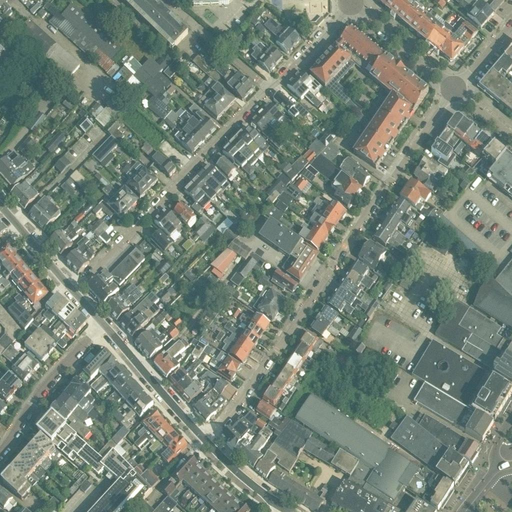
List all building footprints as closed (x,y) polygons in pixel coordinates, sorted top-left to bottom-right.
[(4,0),(0,0),(0,8),(1,8),(5,12),(3,13),(6,17),(8,17),(12,14),(9,11),(10,10),(6,4),(7,3),(4,0)] [(125,0),(174,48),(188,34),(152,0),(125,0)] [(385,10),(388,12),(400,0),(380,0),(380,1),(379,4),(386,9),(385,10)] [(389,13),(390,12),(398,19),(398,20),(401,23),(414,8),(417,5),(421,0),(400,0),(388,12),(389,13)] [(442,0),(438,6),(442,9),(447,4),(442,0)] [(487,23),(494,15),(479,3),(476,6),(471,1),(471,2),(468,0),(465,3),(469,6),(487,23)] [(495,13),(505,0),(495,0),(489,8),(495,13)] [(481,29),(487,23),(469,6),(465,3),(463,2),(462,4),(460,6),(470,14),(467,17),(481,29)] [(48,3),(44,8),(49,12),(54,17),(57,14),(58,13),(52,8),(53,7),(48,3)] [(33,15),(40,8),(37,4),(30,12),(33,15)] [(413,32),(416,34),(431,15),(433,13),(427,9),(422,14),(421,13),(423,11),(417,5),(414,8),(401,23),(402,24),(403,23),(411,29),(410,30),(413,33),(413,32)] [(37,14),(42,19),(46,14),(41,10),(37,14)] [(261,10),(257,14),(261,18),(265,14),(261,10)] [(426,44),(427,45),(439,30),(442,27),(434,20),(437,17),(433,13),(431,15),(416,34),(418,36),(417,36),(420,39),(421,38),(427,43),(426,44)] [(97,49),(59,16),(57,14),(54,17),(49,23),(56,30),(57,29),(89,58),(97,49)] [(122,25),(127,20),(122,15),(118,19),(122,25)] [(257,15),(250,23),(255,27),(259,23),(257,22),(260,18),(257,15)] [(309,28),(318,28),(324,21),(321,17),(315,24),(309,24),(309,28)] [(267,23),(277,32),(280,28),(271,20),(267,23)] [(432,47),(440,54),(456,36),(466,25),(460,20),(452,29),(445,23),(442,27),(439,30),(427,45),(431,48),(432,47)] [(69,79),(79,67),(29,22),(19,34),(29,44),(69,79)] [(273,35),(277,32),(267,23),(264,27),(273,35)] [(244,28),(249,32),(253,27),(248,24),(244,28)] [(456,36),(440,54),(440,55),(444,58),(444,57),(450,62),(454,61),(478,33),(466,24),(466,25),(456,36)] [(277,32),(294,48),(300,41),(289,30),(286,34),(280,28),(277,32)] [(393,96),(415,111),(428,92),(352,29),(343,39),(339,43),(335,48),(334,48),(355,65),(393,96)] [(287,55),(294,48),(277,32),(273,35),(279,41),(276,44),(287,55)] [(27,46),(29,44),(19,34),(17,37),(20,40),(13,49),(14,50),(20,55),(27,46)] [(239,46),(245,40),(239,34),(233,40),(239,46)] [(0,68),(14,50),(13,49),(0,36),(0,68)] [(255,48),(256,48),(259,44),(255,40),(254,41),(252,39),(249,42),(255,48)] [(268,53),(264,48),(259,44),(256,48),(265,56),(264,56),(275,67),(282,60),(272,49),(268,53)] [(265,56),(256,48),(255,48),(252,51),(254,54),(251,57),(256,61),(269,74),(275,67),(264,56),(265,56)] [(336,85),(355,65),(334,48),(331,52),(310,75),(344,107),(352,98),(351,98),(336,85)] [(0,86),(22,57),(20,55),(14,50),(0,68),(0,86)] [(188,58),(181,52),(179,54),(179,56),(179,57),(179,59),(179,60),(181,61),(182,59),(185,61),(188,58)] [(166,90),(171,84),(160,74),(162,71),(163,72),(171,63),(164,56),(156,65),(151,60),(142,69),(133,78),(143,87),(148,93),(154,97),(155,98),(155,99),(160,94),(165,89),(166,90)] [(192,63),(206,75),(210,71),(202,63),(203,61),(198,57),(192,63)] [(492,72),(511,89),(511,64),(504,58),(501,61),(492,72)] [(133,78),(142,69),(132,59),(124,68),(123,69),(133,78)] [(169,68),(176,73),(177,73),(178,74),(182,69),(175,62),(169,68)] [(218,67),(215,70),(220,75),(224,71),(227,74),(228,72),(220,64),(218,67)] [(119,70),(114,66),(107,74),(111,78),(119,70)] [(170,80),(176,73),(169,68),(163,74),(170,80)] [(243,101),(249,95),(234,80),(227,74),(224,71),(220,75),(224,78),(223,80),(229,86),(227,87),(243,101)] [(499,103),(511,90),(511,89),(492,72),(479,87),(489,96),(499,103)] [(308,80),(301,73),(294,79),(312,97),(321,105),(326,100),(318,94),(322,89),(310,77),(308,80)] [(234,80),(249,95),(255,89),(248,82),(239,74),(236,78),(234,80)] [(321,105),(312,97),(294,79),(287,87),(301,101),(304,97),(316,108),(317,109),(321,105)] [(44,91),(58,104),(65,97),(51,84),(44,91)] [(229,108),(236,101),(216,84),(213,87),(210,91),(216,97),(229,108)] [(104,131),(116,118),(115,118),(117,116),(118,116),(123,111),(121,110),(135,96),(124,86),(106,105),(108,107),(94,121),(104,131)] [(175,91),(171,88),(166,94),(170,97),(175,91)] [(511,90),(499,103),(511,114),(511,90)] [(229,108),(216,97),(210,91),(206,94),(203,98),(210,103),(223,114),(229,108)] [(160,94),(155,99),(156,99),(161,104),(165,99),(163,97),(160,94)] [(280,94),(273,101),(298,125),(302,128),(306,124),(303,121),(308,115),(297,104),(293,108),(280,94)] [(376,169),(415,111),(393,96),(353,154),(376,169)] [(162,119),(164,121),(171,113),(161,104),(156,99),(155,99),(155,98),(154,97),(148,104),(148,108),(161,120),(162,119)] [(210,103),(203,98),(198,104),(217,121),(223,114),(210,103)] [(93,117),(101,108),(97,104),(89,113),(93,117)] [(277,125),(284,131),(291,137),(296,131),(280,116),(269,105),(263,111),(277,125)] [(198,126),(209,136),(216,130),(199,114),(201,112),(194,106),(189,111),(201,122),(199,125),(198,126)] [(278,137),(280,135),(284,131),(277,125),(263,111),(257,118),(268,129),(278,137)] [(189,135),(192,132),(180,119),(171,113),(166,119),(172,125),(177,120),(179,123),(178,123),(180,125),(179,125),(189,135)] [(192,132),(204,142),(209,136),(198,126),(199,125),(186,113),(180,119),(192,132)] [(28,129),(34,133),(45,118),(40,114),(28,129)] [(76,126),(85,135),(93,126),(84,118),(76,126)] [(116,118),(104,131),(111,137),(119,143),(124,137),(117,131),(123,125),(116,118)] [(271,144),(278,137),(268,129),(257,118),(251,124),(258,130),(257,132),(259,134),(260,133),(271,144)] [(453,136),(463,122),(458,118),(455,118),(450,125),(449,124),(446,128),(447,129),(446,131),(447,131),(438,143),(445,149),(448,144),(454,136),(453,136)] [(465,122),(463,122),(453,136),(454,136),(448,144),(453,149),(459,141),(462,143),(473,129),(465,122)] [(255,144),(265,153),(269,148),(261,140),(260,141),(254,134),(253,135),(247,128),(242,133),(254,146),(255,144)] [(470,150),(481,137),(480,136),(480,135),(473,129),(462,143),(454,153),(457,156),(465,146),(470,150)] [(198,148),(204,142),(192,132),(189,135),(187,137),(198,148)] [(320,144),(326,149),(332,143),(337,138),(330,132),(320,144)] [(51,154),(65,139),(59,133),(45,149),(51,154)] [(258,159),(265,153),(255,144),(254,146),(242,133),(236,139),(247,151),(249,150),(258,159)] [(198,148),(187,137),(185,140),(179,134),(175,138),(192,154),(198,148)] [(111,137),(102,147),(110,154),(120,144),(119,143),(111,137)] [(481,137),(470,150),(479,157),(490,145),(489,144),(490,143),(486,140),(484,140),(481,137)] [(35,144),(28,139),(17,151),(24,157),(35,144)] [(236,139),(229,147),(248,165),(251,167),(257,161),(247,151),(236,139)] [(312,145),(308,149),(312,153),(317,158),(320,155),(326,149),(320,144),(314,139),(310,143),(312,145)] [(326,149),(320,155),(331,164),(341,151),(332,143),(326,149)] [(437,143),(430,152),(431,152),(430,153),(439,159),(437,163),(446,170),(455,157),(445,149),(438,143),(437,143)] [(495,168),(505,155),(495,146),(494,146),(483,158),(495,168)] [(110,154),(102,147),(92,157),(100,164),(110,154)] [(255,172),(248,165),(229,147),(222,153),(238,169),(240,167),(250,177),(255,172)] [(169,178),(176,171),(153,149),(146,156),(159,168),(169,178)] [(0,176),(0,177),(20,160),(19,159),(13,153),(6,159),(0,164),(0,176)] [(312,153),(305,161),(308,164),(310,166),(317,158),(312,153)] [(309,166),(315,171),(319,174),(327,181),(333,185),(333,184),(334,183),(341,189),(354,199),(359,192),(361,190),(362,188),(352,180),(340,171),(338,169),(331,164),(320,155),(317,158),(310,166),(309,166)] [(511,160),(506,155),(505,155),(495,168),(487,178),(511,198),(511,261),(495,282),(511,296),(511,160)] [(293,166),(292,167),(299,174),(300,174),(304,169),(308,164),(305,161),(302,158),(297,162),(296,163),(293,166)] [(350,158),(340,171),(352,180),(362,188),(363,188),(366,183),(369,183),(371,180),(370,178),(356,167),(358,164),(350,158)] [(420,169),(434,179),(438,182),(442,177),(444,179),(447,174),(426,159),(420,169)] [(0,180),(4,185),(25,167),(25,166),(20,160),(0,177),(2,178),(0,179),(0,180)] [(229,181),(232,178),(231,176),(236,171),(225,160),(217,169),(229,181)] [(288,171),(284,174),(292,181),(299,174),(292,167),(292,168),(288,164),(285,168),(288,171)] [(25,167),(4,185),(10,192),(26,178),(23,175),(29,169),(26,165),(25,166),(25,167)] [(309,166),(301,175),(312,184),(319,174),(315,171),(309,166)] [(224,191),(230,186),(209,167),(203,173),(214,183),(215,182),(224,191)] [(157,183),(143,169),(137,174),(133,170),(130,173),(148,191),(157,183)] [(430,184),(434,179),(420,169),(415,176),(419,179),(418,182),(432,191),(435,187),(430,184)] [(70,179),(79,187),(80,188),(86,183),(76,173),(70,179)] [(140,200),(148,191),(130,173),(127,176),(131,181),(126,186),(140,200)] [(223,193),(224,191),(215,182),(214,183),(203,173),(198,179),(209,190),(212,187),(219,194),(221,192),(223,193)] [(282,175),(277,180),(283,185),(286,188),(291,183),(282,175)] [(301,178),(294,188),(297,190),(301,193),(308,184),(301,178)] [(73,192),(79,187),(70,179),(65,184),(71,190),(73,192)] [(196,180),(192,184),(204,195),(205,197),(207,198),(211,202),(216,197),(209,190),(198,179),(196,180)] [(469,186),(471,184),(466,180),(462,185),(467,189),(469,186)] [(421,200),(425,203),(430,195),(416,186),(411,182),(405,190),(421,200)] [(18,204),(32,189),(25,183),(20,187),(11,196),(18,204)] [(333,185),(331,187),(334,190),(338,193),(336,195),(334,199),(347,209),(348,208),(350,208),(352,205),(352,203),(354,199),(341,189),(334,183),(333,184),(333,185)] [(67,194),(71,190),(65,184),(61,188),(67,194)] [(184,192),(196,203),(203,211),(211,202),(207,198),(205,197),(204,195),(192,184),(184,192)] [(283,185),(276,192),(280,196),(283,193),(285,191),(287,189),(286,188),(283,185)] [(294,188),(291,185),(287,189),(285,191),(283,193),(293,200),(296,202),(297,201),(292,197),(297,190),(294,188)] [(115,197),(110,193),(105,188),(102,192),(111,201),(107,205),(106,206),(104,204),(102,202),(98,206),(102,209),(101,210),(110,219),(111,219),(115,214),(121,220),(129,211),(115,197)] [(32,189),(18,204),(25,211),(34,201),(39,196),(32,189)] [(123,189),(115,197),(129,211),(138,202),(123,189)] [(71,190),(67,194),(71,198),(75,194),(73,192),(71,190)] [(418,204),(421,200),(405,190),(400,197),(420,210),(423,207),(418,204)] [(272,205),(276,200),(277,199),(280,196),(276,192),(275,192),(267,200),(272,205)] [(448,197),(439,192),(436,198),(445,203),(448,197)] [(283,193),(280,196),(277,199),(284,205),(287,208),(293,200),(283,193)] [(36,224),(53,208),(53,207),(48,202),(51,199),(48,196),(29,217),(36,224)] [(316,198),(313,202),(317,205),(340,221),(341,218),(342,219),(345,215),(344,214),(345,213),(331,203),(328,207),(316,198)] [(393,208),(410,220),(413,215),(409,212),(411,209),(398,200),(393,208)] [(275,207),(284,213),(288,209),(279,202),(275,207)] [(81,214),(74,221),(78,225),(93,209),(89,205),(81,213),(81,214)] [(187,227),(192,221),(195,218),(181,205),(173,213),(187,227)] [(317,205),(312,212),(320,218),(334,228),(340,221),(317,205)] [(102,209),(98,206),(92,212),(96,216),(101,210),(102,209)] [(44,232),(55,220),(60,215),(53,208),(36,224),(44,232)] [(272,208),(264,215),(273,221),(279,213),(277,211),(274,210),(272,208)] [(405,227),(407,224),(410,220),(393,208),(388,216),(401,224),(405,227)] [(179,235),(183,231),(179,227),(181,225),(166,211),(160,216),(174,230),(175,231),(176,232),(179,235)] [(251,217),(255,221),(261,214),(257,211),(251,217)] [(432,213),(428,219),(435,224),(439,218),(432,213)] [(308,215),(305,219),(315,226),(329,236),(334,228),(320,218),(318,222),(308,215)] [(160,216),(154,223),(174,243),(180,236),(179,235),(176,232),(175,231),(174,230),(160,216)] [(405,227),(401,224),(388,216),(383,223),(396,232),(398,229),(402,231),(405,227)] [(249,228),(255,221),(251,217),(244,224),(248,228),(249,228)] [(423,224),(431,229),(435,224),(428,219),(427,218),(423,224)] [(194,233),(199,239),(211,226),(203,219),(197,225),(199,227),(194,233)] [(242,234),(238,230),(227,219),(222,225),(228,231),(222,237),(231,245),(235,242),(242,234)] [(288,259),(282,269),(300,282),(318,254),(270,221),(259,239),(288,259)] [(67,239),(73,234),(71,232),(77,227),(75,223),(68,229),(69,230),(63,234),(61,232),(49,242),(54,249),(67,239)] [(303,223),(301,227),(303,229),(324,243),(329,236),(315,226),(313,229),(303,223)] [(401,246),(406,239),(396,232),(383,223),(378,231),(395,242),(401,246)] [(242,234),(248,228),(244,224),(238,230),(242,234)] [(60,256),(73,246),(70,243),(78,237),(76,234),(80,230),(77,227),(71,232),(73,234),(67,239),(54,249),(60,256)] [(303,229),(297,237),(302,240),(306,243),(318,251),(319,250),(320,250),(322,248),(322,246),(323,245),(324,243),(316,238),(303,229)] [(401,246),(395,242),(378,231),(373,239),(386,247),(387,245),(397,251),(397,250),(403,255),(406,251),(401,247),(401,246)] [(164,254),(173,245),(160,232),(151,241),(164,254)] [(107,244),(111,239),(104,233),(100,237),(107,244)] [(193,246),(199,239),(194,233),(188,239),(190,240),(189,242),(193,246)] [(77,251),(65,263),(71,268),(76,262),(77,263),(91,249),(89,248),(90,246),(88,244),(89,242),(85,239),(77,246),(80,249),(77,251)] [(182,248),(186,252),(187,253),(193,246),(189,242),(188,241),(182,247),(182,248)] [(248,258),(252,254),(235,242),(231,245),(227,250),(235,255),(245,262),(230,282),(238,288),(255,266),(256,264),(248,258)] [(376,246),(370,243),(365,251),(380,261),(383,256),(387,259),(390,255),(386,252),(377,246),(376,246)] [(0,270),(2,268),(16,257),(8,248),(0,254),(0,270)] [(76,262),(71,268),(78,275),(89,264),(88,263),(91,260),(95,256),(93,254),(95,253),(91,249),(77,263),(76,262)] [(136,250),(129,257),(134,262),(139,267),(146,260),(141,255),(136,250)] [(222,269),(235,255),(227,250),(210,267),(222,276),(225,272),(222,269)] [(158,251),(155,254),(156,255),(161,259),(162,261),(163,261),(166,258),(158,251)] [(374,271),(380,261),(365,251),(359,259),(365,263),(365,265),(374,271)] [(155,254),(150,259),(157,266),(162,261),(161,259),(156,255),(155,254)] [(256,264),(255,266),(260,270),(265,263),(252,254),(248,258),(256,264)] [(0,286),(2,285),(7,281),(10,278),(23,267),(16,257),(2,268),(0,270),(0,286)] [(97,300),(109,288),(107,287),(113,281),(119,287),(139,267),(134,262),(129,257),(110,275),(105,270),(101,274),(102,275),(99,278),(97,277),(86,288),(97,300)] [(407,265),(402,261),(398,266),(403,270),(407,265)] [(170,268),(167,265),(163,262),(157,269),(160,272),(164,276),(170,268)] [(356,264),(350,272),(371,286),(374,282),(371,281),(365,277),(368,272),(356,264)] [(18,287),(31,276),(23,267),(10,278),(18,287)] [(386,275),(379,270),(376,275),(383,280),(386,275)] [(292,294),(297,285),(278,272),(271,283),(283,292),(285,289),(292,294)] [(350,272),(345,281),(357,289),(360,285),(363,287),(364,287),(368,291),(371,286),(350,272)] [(26,297),(39,286),(31,276),(18,287),(26,297)] [(168,279),(165,276),(159,282),(162,285),(168,279)] [(405,276),(399,286),(407,291),(413,282),(405,276)] [(494,283),(490,278),(479,292),(473,308),(503,326),(511,331),(511,296),(495,282),(494,283)] [(263,296),(261,299),(264,301),(279,311),(285,301),(271,291),(268,290),(270,287),(271,286),(261,279),(258,283),(265,288),(262,292),(265,294),(263,296)] [(7,281),(2,285),(5,289),(10,285),(7,281)] [(345,281),(339,289),(350,296),(360,303),(362,305),(360,303),(365,295),(357,289),(345,281)] [(127,299),(132,295),(131,294),(136,289),(133,285),(122,295),(124,296),(120,299),(118,297),(105,309),(111,315),(123,304),(128,300),(127,299)] [(18,304),(21,308),(29,301),(34,307),(47,296),(39,286),(26,297),(23,300),(18,304)] [(109,288),(97,300),(103,306),(119,291),(115,286),(110,290),(109,288)] [(220,312),(235,291),(230,288),(227,288),(225,287),(222,292),(228,296),(218,310),(220,312)] [(116,322),(130,310),(128,308),(138,299),(137,298),(143,293),(139,289),(132,295),(127,299),(128,300),(123,304),(111,315),(116,322)] [(334,296),(333,297),(346,306),(351,309),(353,311),(354,311),(357,306),(360,308),(362,305),(360,303),(350,296),(339,289),(334,296)] [(163,304),(171,296),(167,292),(159,300),(163,304)] [(154,305),(158,300),(152,294),(131,314),(131,313),(119,325),(126,332),(145,313),(148,310),(154,305)] [(18,304),(23,300),(19,296),(14,300),(18,304)] [(47,320),(49,318),(63,302),(57,296),(45,309),(48,311),(43,317),(47,320)] [(340,314),(343,310),(347,312),(346,313),(350,316),(354,311),(353,311),(351,309),(346,306),(333,297),(328,306),(340,314)] [(257,311),(272,321),(279,311),(264,301),(261,299),(260,298),(253,309),(257,312),(257,311)] [(368,308),(368,309),(374,313),(379,305),(373,301),(368,308)] [(58,320),(69,307),(63,302),(49,318),(47,320),(50,323),(52,320),(55,317),(58,320)] [(458,328),(469,310),(456,302),(435,336),(448,344),(458,328)] [(24,331),(31,323),(33,322),(21,308),(18,304),(8,312),(24,331)] [(126,332),(132,338),(133,337),(136,340),(145,331),(142,329),(160,311),(154,305),(148,310),(145,313),(126,332)] [(59,331),(61,329),(75,313),(69,307),(58,320),(60,322),(53,329),(55,331),(53,333),(49,330),(45,334),(51,339),(54,336),(58,331),(59,331)] [(339,333),(340,332),(343,329),(333,323),(337,317),(325,309),(318,319),(330,327),(338,333),(339,333)] [(369,320),(374,313),(368,309),(363,316),(369,320)] [(161,315),(165,320),(168,322),(173,317),(166,310),(161,315)] [(511,346),(497,337),(501,329),(469,310),(458,328),(465,332),(511,360),(511,346)] [(0,323),(1,325),(10,318),(6,313),(0,318),(0,323)] [(69,331),(81,318),(75,313),(61,329),(59,331),(62,334),(64,332),(67,334),(69,331)] [(156,329),(165,320),(161,315),(152,325),(156,329)] [(246,315),(245,317),(243,315),(241,318),(243,319),(264,333),(269,325),(255,316),(253,319),(246,315)] [(4,329),(5,330),(14,322),(10,318),(1,325),(4,329)] [(69,331),(67,334),(73,340),(76,336),(87,324),(81,318),(69,331)] [(242,322),(241,324),(239,327),(245,331),(259,341),(264,333),(243,319),(241,318),(239,321),(242,322)] [(176,327),(181,323),(178,319),(173,324),(176,327)] [(338,333),(330,327),(318,319),(311,330),(322,338),(326,331),(336,338),(339,333),(338,333)] [(360,319),(356,325),(361,329),(365,323),(360,319)] [(207,330),(208,329),(211,325),(204,320),(200,325),(207,330)] [(40,327),(34,321),(33,322),(31,323),(32,324),(38,329),(40,327)] [(5,330),(5,335),(14,343),(23,333),(14,322),(5,330)] [(232,334),(239,339),(253,349),(259,341),(245,331),(239,327),(236,331),(231,328),(233,326),(228,323),(224,329),(232,334)] [(29,327),(37,334),(40,331),(38,329),(32,324),(29,327)] [(511,331),(503,326),(501,329),(497,337),(511,346),(511,331)] [(172,340),(178,334),(172,327),(166,333),(162,337),(161,337),(160,338),(143,354),(147,359),(150,359),(162,348),(159,345),(163,342),(165,340),(165,339),(169,336),(172,340)] [(354,343),(362,332),(355,327),(347,338),(354,343)] [(511,360),(465,332),(458,328),(448,344),(493,371),(496,373),(497,373),(494,378),(511,388),(511,360)] [(160,338),(152,330),(147,334),(144,336),(144,337),(135,345),(143,354),(160,338)] [(30,352),(35,357),(42,363),(57,347),(40,331),(37,334),(30,342),(25,347),(30,352)] [(308,334),(300,345),(311,352),(310,352),(318,357),(321,353),(318,351),(323,344),(308,334)] [(5,335),(1,339),(10,347),(10,346),(14,343),(5,335)] [(57,344),(60,341),(54,336),(51,339),(57,344)] [(227,339),(225,341),(248,357),(253,349),(239,339),(237,343),(231,338),(229,340),(227,339)] [(0,345),(6,351),(10,347),(1,339),(0,340),(0,345)] [(199,343),(206,348),(208,344),(201,339),(198,343),(199,343)] [(63,350),(67,346),(61,341),(60,341),(57,344),(63,350)] [(182,351),(183,352),(188,347),(183,341),(179,345),(179,344),(166,356),(164,355),(153,365),(160,372),(176,357),(175,357),(182,351)] [(243,364),(248,357),(225,341),(224,344),(226,345),(225,347),(231,351),(229,355),(243,364)] [(493,379),(432,342),(412,375),(426,384),(435,389),(440,393),(493,425),(495,422),(511,394),(511,393),(511,392),(511,388),(494,378),(493,377),(493,379)] [(191,355),(197,359),(202,352),(206,348),(199,343),(198,343),(195,347),(196,348),(191,355)] [(359,356),(365,348),(359,343),(352,351),(359,356)] [(305,361),(310,352),(311,352),(300,345),(293,356),(303,363),(311,367),(314,362),(311,360),(309,363),(305,361)] [(30,352),(24,359),(10,346),(10,347),(6,351),(15,359),(32,374),(39,366),(33,360),(35,357),(30,352)] [(24,382),(32,374),(15,359),(6,351),(3,355),(2,356),(11,364),(15,368),(11,373),(16,378),(17,377),(24,382)] [(179,355),(183,352),(182,351),(175,357),(176,357),(160,372),(166,379),(179,367),(176,364),(182,358),(179,355)] [(99,372),(112,358),(107,353),(103,352),(78,379),(86,386),(99,372)] [(200,363),(201,363),(204,360),(207,355),(202,352),(197,359),(198,360),(200,362),(200,363)] [(227,369),(236,375),(241,366),(221,353),(216,361),(227,369)] [(293,356),(286,367),(296,373),(301,366),(305,369),(304,370),(308,372),(310,373),(313,369),(311,367),(311,368),(303,363),(293,356)] [(105,380),(119,366),(112,358),(99,372),(103,377),(97,382),(90,388),(94,391),(99,386),(105,380)] [(219,370),(217,374),(230,383),(236,375),(227,369),(216,361),(213,359),(210,364),(219,370)] [(169,381),(175,388),(193,372),(197,369),(198,367),(200,366),(201,363),(200,363),(200,362),(198,360),(196,363),(189,369),(189,368),(183,373),(180,370),(169,381)] [(353,364),(349,361),(345,368),(349,370),(353,364)] [(112,388),(126,374),(119,366),(105,380),(99,386),(94,391),(97,394),(109,384),(112,388)] [(175,388),(182,396),(194,384),(191,381),(196,376),(200,372),(204,368),(200,366),(198,367),(197,369),(193,372),(175,388)] [(296,390),(299,385),(296,383),(292,380),(296,373),(286,367),(279,378),(289,384),(293,387),(296,390)] [(206,383),(209,386),(211,384),(217,378),(213,375),(208,372),(200,379),(194,384),(182,396),(184,399),(188,403),(189,403),(190,402),(191,403),(194,400),(193,400),(201,392),(204,389),(201,386),(205,382),(206,383)] [(0,381),(15,395),(17,392),(22,386),(15,380),(16,378),(11,373),(5,379),(0,375),(0,381)] [(104,403),(107,407),(113,401),(119,395),(132,381),(126,374),(112,388),(116,392),(110,398),(104,403)] [(482,444),(493,426),(493,425),(440,393),(435,389),(426,384),(412,375),(411,377),(424,384),(413,403),(482,444)] [(204,422),(207,422),(216,414),(215,413),(226,402),(221,396),(228,386),(217,378),(211,384),(209,386),(203,394),(205,396),(204,397),(206,398),(194,410),(204,422)] [(296,390),(293,387),(289,384),(279,378),(271,388),(281,395),(286,389),(293,394),(296,390)] [(0,396),(7,403),(12,397),(13,397),(15,395),(0,381),(0,396)] [(70,389),(90,406),(93,402),(88,397),(91,393),(77,381),(70,389)] [(122,398),(126,403),(139,388),(132,381),(119,395),(113,401),(107,407),(109,409),(116,404),(122,398)] [(116,413),(112,416),(120,424),(124,420),(124,419),(127,416),(133,410),(146,396),(139,388),(126,403),(130,407),(119,417),(116,413)] [(271,388),(264,400),(274,407),(281,395),(271,388)] [(87,416),(94,409),(90,406),(70,389),(64,396),(82,412),(87,416)] [(82,425),(88,417),(87,416),(82,412),(64,396),(57,404),(82,425)] [(124,427),(129,433),(133,429),(127,423),(136,414),(140,418),(153,404),(146,396),(133,410),(127,416),(124,419),(124,420),(120,424),(124,427)] [(366,487),(362,492),(390,508),(401,492),(401,493),(403,494),(405,491),(406,491),(407,490),(424,501),(423,503),(436,511),(437,510),(439,511),(440,509),(441,509),(451,493),(453,490),(400,454),(401,453),(391,446),(390,448),(312,396),(296,420),(374,473),(374,474),(366,487)] [(279,428),(281,424),(272,418),(276,412),(263,402),(262,404),(261,404),(259,407),(259,409),(256,413),(270,422),(271,423),(279,428)] [(82,425),(57,404),(51,412),(65,424),(68,420),(72,424),(69,427),(84,440),(90,432),(82,425)] [(148,432),(160,420),(154,413),(141,425),(144,428),(138,434),(138,436),(141,439),(142,438),(148,432)] [(244,419),(241,417),(237,422),(220,439),(227,446),(245,427),(254,417),(249,414),(244,419)] [(420,415),(415,425),(419,428),(438,443),(441,445),(442,446),(457,457),(458,456),(470,464),(472,466),(478,457),(475,455),(479,450),(420,415)] [(52,416),(38,432),(72,462),(77,456),(98,475),(104,468),(123,485),(98,511),(134,511),(143,502),(152,491),(152,490),(141,479),(140,479),(134,472),(127,465),(120,459),(113,451),(111,452),(104,461),(98,456),(83,442),(52,416)] [(245,439),(249,434),(255,426),(258,421),(257,420),(254,417),(245,427),(227,446),(233,453),(245,439)] [(276,432),(281,435),(291,423),(286,419),(281,424),(279,428),(271,423),(270,422),(268,426),(276,432)] [(425,465),(455,487),(463,475),(445,460),(446,459),(441,455),(444,451),(440,448),(442,446),(441,445),(438,443),(419,428),(415,425),(414,425),(407,419),(392,441),(425,465)] [(155,438),(167,427),(160,420),(148,432),(142,438),(141,439),(134,445),(138,449),(147,440),(150,443),(155,438)] [(258,421),(255,426),(262,431),(264,428),(266,425),(259,420),(258,421)] [(304,450),(310,438),(312,436),(291,423),(281,435),(278,439),(273,445),(272,447),(268,452),(268,454),(273,457),(275,459),(279,463),(277,465),(289,474),(304,450)] [(396,433),(399,428),(393,423),(389,429),(396,433)] [(118,434),(123,439),(129,433),(124,427),(118,434)] [(155,438),(150,443),(152,446),(149,450),(153,454),(156,450),(161,445),(173,433),(167,427),(155,438)] [(272,434),(264,428),(262,431),(258,437),(257,437),(255,440),(239,458),(247,465),(257,453),(258,454),(272,434)] [(161,445),(156,450),(159,453),(155,457),(159,461),(161,459),(168,452),(180,440),(173,433),(161,445)] [(111,440),(117,446),(122,441),(123,439),(118,434),(111,440)] [(258,437),(253,434),(252,436),(249,434),(245,439),(233,453),(239,458),(255,440),(257,437),(258,437)] [(61,456),(41,437),(33,446),(47,459),(53,464),(54,465),(61,456)] [(332,466),(338,455),(310,438),(304,450),(332,466)] [(105,447),(111,452),(113,451),(117,446),(111,440),(108,444),(105,447)] [(168,452),(161,459),(168,466),(175,459),(186,447),(180,440),(168,452)] [(117,446),(113,451),(120,459),(125,454),(126,454),(119,447),(123,442),(122,441),(117,446)] [(264,449),(268,452),(272,447),(273,445),(269,442),(264,449)] [(53,464),(47,459),(33,446),(25,455),(46,472),(53,464)] [(445,460),(463,475),(468,467),(457,457),(442,446),(440,448),(444,451),(441,455),(446,459),(445,460)] [(104,461),(111,452),(105,447),(98,456),(104,461)] [(263,458),(258,454),(257,453),(247,465),(253,470),(263,458)] [(350,479),(347,484),(362,492),(366,487),(374,474),(346,457),(340,453),(338,455),(331,467),(350,479)] [(125,454),(120,459),(127,465),(131,461),(125,454)] [(271,464),(275,459),(273,457),(268,454),(265,459),(255,471),(266,480),(275,468),(271,464)] [(25,455),(18,463),(32,475),(39,482),(47,473),(46,472),(25,455)] [(176,490),(180,485),(181,485),(183,483),(197,468),(198,466),(190,459),(189,460),(189,461),(173,479),(161,492),(167,498),(168,499),(175,492),(176,491),(176,490)] [(134,472),(137,468),(138,467),(132,461),(131,461),(127,465),(134,472)] [(18,463),(10,471),(25,484),(31,490),(32,490),(39,482),(32,476),(32,475),(18,463)] [(140,479),(144,475),(137,468),(134,472),(140,479)] [(200,480),(206,474),(200,468),(199,469),(197,468),(183,483),(191,490),(196,484),(196,482),(198,480),(199,480),(200,480)] [(141,479),(152,490),(160,482),(148,470),(144,475),(140,479),(141,479)] [(1,482),(22,501),(31,490),(25,484),(10,471),(1,482)] [(281,474),(276,471),(268,483),(288,495),(313,511),(317,511),(324,503),(324,502),(328,496),(326,495),(330,489),(325,486),(321,493),(323,494),(319,499),(301,487),(296,484),(283,475),(281,474)] [(207,487),(213,480),(208,476),(207,477),(205,475),(206,474),(200,480),(199,480),(198,480),(196,482),(196,484),(191,490),(198,497),(204,490),(203,488),(205,487),(207,487)] [(88,479),(83,475),(76,484),(80,488),(88,479)] [(205,503),(219,488),(220,487),(216,483),(215,484),(212,481),(213,480),(207,487),(205,487),(203,488),(204,490),(198,497),(205,503)] [(85,494),(91,487),(87,483),(80,491),(85,494)] [(331,504),(346,511),(347,511),(349,510),(351,511),(429,511),(403,494),(401,493),(401,492),(390,508),(362,492),(347,484),(344,483),(332,504),(331,503),(331,504)] [(69,493),(71,496),(72,496),(79,488),(75,484),(68,493),(69,493)] [(0,506),(1,508),(4,510),(9,504),(11,506),(14,508),(17,504),(0,488),(0,506)] [(219,488),(205,503),(213,510),(227,495),(228,494),(223,490),(222,491),(219,488)] [(175,492),(168,499),(175,505),(178,502),(174,499),(180,493),(176,490),(176,491),(175,492)] [(227,495),(213,510),(214,511),(226,511),(235,503),(236,502),(231,497),(230,498),(227,495)] [(167,498),(163,503),(164,504),(172,511),(177,507),(175,505),(168,499),(167,498)] [(154,511),(143,502),(134,511),(154,511)] [(56,511),(60,511),(64,508),(59,503),(53,509),(56,511)] [(172,511),(164,504),(163,503),(154,511),(172,511)] [(235,503),(226,511),(239,511),(243,508),(238,504),(237,505),(235,503)]
